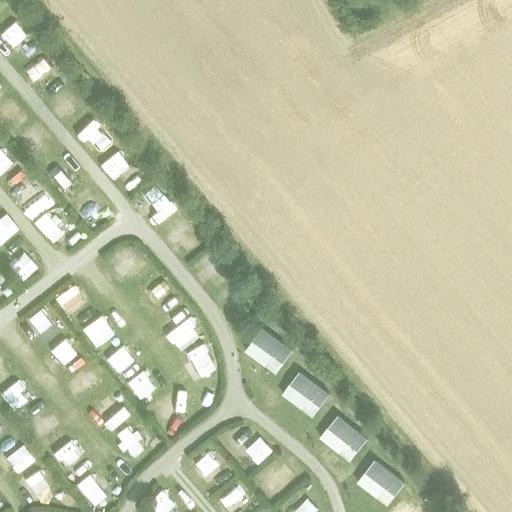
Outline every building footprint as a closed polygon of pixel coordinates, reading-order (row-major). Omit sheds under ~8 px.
[(0,56),(17,46),(5,29),(0,32),(0,56)] [(24,93),(41,79),(29,63),(11,77),(24,93)] [(41,109),(56,126),(71,113),(57,95),(41,109)] [(45,185),(60,172),(47,157),(32,170),(45,185)] [(164,251),(182,239),(170,222),(152,235),(164,251)] [(0,270),(0,272),(17,263),(4,240),(0,241),(0,270)] [(115,252),(100,263),(111,278),(126,268),(115,252)] [(143,316),(157,301),(142,286),(127,301),(143,316)] [(42,305),(56,321),(74,307),(60,290),(42,305)] [(30,313),(15,327),(29,342),(44,328),(30,313)] [(160,337),(178,324),(172,315),(153,328),(160,337)] [(290,346),(260,324),(251,337),(281,358),(290,346)] [(62,372),(68,350),(43,343),(37,365),(62,372)] [(174,361),(186,378),(201,368),(189,350),(174,361)] [(108,361),(99,367),(109,382),(118,376),(108,361)] [(328,389),(298,367),(289,379),(319,401),(328,389)] [(82,371),(65,376),(71,394),(87,389),(82,371)] [(133,377),(116,385),(126,405),(143,396),(133,377)] [(256,383),(241,398),(258,415),(273,400),(256,383)] [(139,419),(150,434),(172,418),(161,403),(139,419)] [(367,434),(337,412),(328,424),(358,446),(367,434)] [(30,414),(15,426),(27,441),(42,430),(30,414)] [(113,443),(128,459),(144,444),(130,428),(113,443)] [(52,471),(65,459),(52,444),(39,456),(52,471)] [(184,465),(198,482),(214,469),(200,452),(184,465)] [(404,478),(374,457),(365,469),(395,491),(404,478)] [(267,466),(241,479),(250,495),(276,481),(267,466)] [(32,490),(38,496),(48,487),(30,467),(12,484),(24,498),(32,490)] [(85,472),(68,487),(83,504),(100,489),(85,472)] [(272,511),(296,511),(291,500),(271,509),(272,511)]
